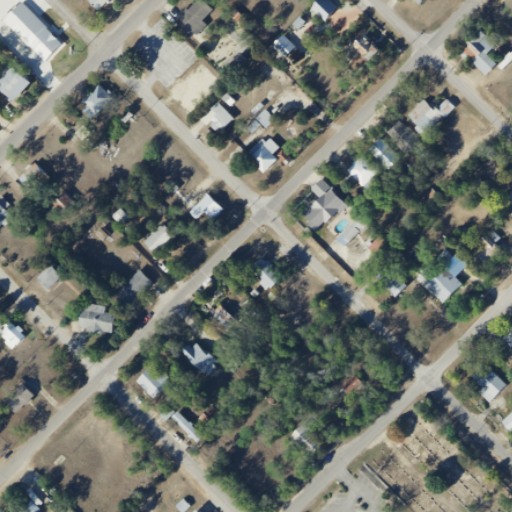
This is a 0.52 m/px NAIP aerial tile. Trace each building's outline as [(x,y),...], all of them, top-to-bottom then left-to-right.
[(97,0),(100,3),(95,8),(106,18),(124,0),(97,0)] [(413,0),(428,15),(443,0),(413,0)] [(208,1),(197,13),(194,10),(182,23),(198,38),(221,14),(208,1)] [(330,1),(320,15),(338,28),(348,14),(330,1)] [(31,4),(13,23),(30,40),(17,53),(26,62),(39,48),(56,64),(71,48),(56,34),(58,30),(31,4)] [(240,9),(230,19),(239,27),(249,17),(240,9)] [(486,27),(462,49),(495,83),(506,73),(495,62),(508,50),(486,27)] [(373,39),(362,50),(379,66),(389,55),(373,39)] [(293,40),(278,55),(293,70),(308,55),(293,40)] [(22,71),(4,91),(23,108),(41,88),(22,71)] [(113,99),(100,86),(79,106),(93,120),(113,99)] [(107,88),(91,105),(98,112),(93,117),(100,125),(122,103),(107,88)] [(450,97),(439,108),(433,102),(413,122),(433,142),(464,111),(450,97)] [(227,105),(218,113),(223,118),(219,123),(221,125),(217,129),(224,136),(228,132),(232,135),(244,123),(227,105)] [(267,127),(274,120),(264,109),(256,116),(267,127)] [(273,113),(254,133),(263,141),(282,121),(273,113)] [(396,136),(406,146),(403,150),(414,161),(430,145),(415,130),(413,133),(406,126),(396,136)] [(279,142),(274,146),(270,142),(254,158),(257,161),(252,167),(271,185),(289,166),(283,161),(291,153),(279,142)] [(389,145),(375,159),(395,178),(409,164),(389,145)] [(354,176),(376,197),(386,188),(381,183),(386,178),(369,161),(354,176)] [(43,164),(23,181),(34,195),(55,177),(43,164)] [(338,192),(305,224),(320,240),(331,229),(334,232),(348,218),(345,214),(353,206),(338,192)] [(216,196),(202,210),(219,227),(233,212),(216,196)] [(4,201),(0,203),(0,232),(17,222),(4,201)] [(365,222),(349,242),(357,249),(366,237),(369,240),(376,231),(365,222)] [(170,228),(150,248),(166,265),(187,245),(170,228)] [(500,240),(494,233),(473,247),(486,267),(503,256),(495,244),(500,240)] [(388,242),(380,235),(369,249),(377,255),(388,242)] [(511,256),(495,239),(486,247),(495,256),(484,266),(494,277),(511,259),(511,256)] [(452,253),(424,285),(452,311),(472,289),(462,280),(471,270),(452,253)] [(259,273),(269,283),(264,288),(271,295),(276,291),(281,296),(294,283),(276,264),(273,267),(269,263),(259,273)] [(56,266),(43,278),(56,292),(69,279),(56,266)] [(394,269),(381,284),(403,304),(412,294),(404,288),(409,282),(394,269)] [(146,271),(120,299),(135,313),(161,285),(146,271)] [(103,308),(101,317),(90,315),(87,330),(97,332),(96,337),(110,340),(111,335),(123,337),(126,320),(117,319),(118,311),(103,308)] [(228,308),(223,313),(220,311),(216,316),(220,320),(216,324),(234,340),(247,325),(228,308)] [(16,318),(3,331),(21,351),(35,339),(16,318)] [(510,352),(511,350),(511,331),(500,343),(510,352)] [(196,348),(185,360),(213,387),(227,372),(224,370),(228,366),(215,354),(213,356),(204,348),(200,352),(196,348)] [(511,384),(493,366),(480,380),(490,390),(485,394),(498,406),(511,392),(511,384)] [(160,371),(144,387),(162,405),(178,389),(160,371)] [(364,379),(343,396),(351,406),(372,390),(364,379)] [(32,387),(11,404),(23,418),(43,400),(32,387)] [(511,432),(511,414),(503,424),(511,432)] [(186,416),(176,427),(200,450),(210,439),(186,416)] [(311,431),(306,437),(303,435),(295,445),(318,465),(332,450),(311,431)]
